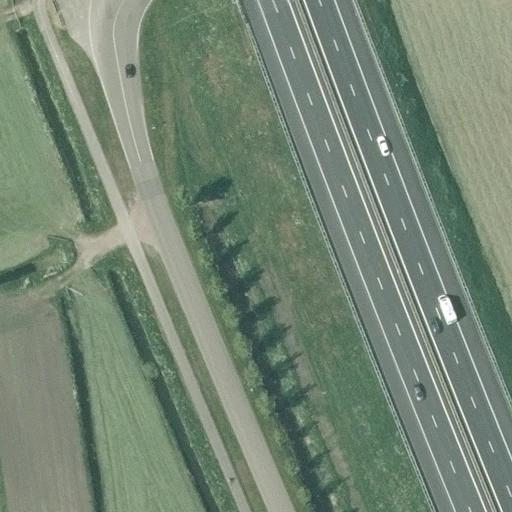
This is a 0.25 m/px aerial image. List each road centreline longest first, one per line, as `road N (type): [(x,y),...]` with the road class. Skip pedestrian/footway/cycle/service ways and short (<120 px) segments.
road 1 (motorway): [(271,0),(464,511)]
road 2 (tertiary): [(281,511),(135,148),(112,45),(125,0)]
road 3 (motorway): [(511,475),(318,0)]
